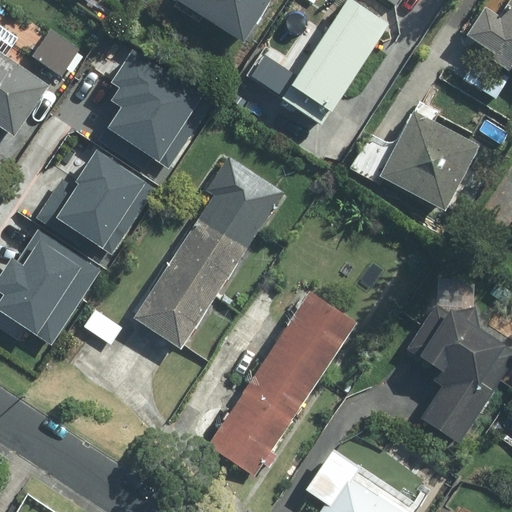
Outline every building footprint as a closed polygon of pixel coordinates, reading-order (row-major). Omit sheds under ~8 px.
[(277,0),(177,0),(177,1),(249,47),(277,0)] [(349,0),(346,0),(284,98),(326,125),(389,25),(349,0)] [(449,3),(445,0),(424,0),(409,21),(425,33),(449,3)] [(481,55),(465,79),(496,98),(498,99),(511,77),(511,3),(502,19),(489,10),(472,36),(499,55),(494,64),(481,55)] [(50,31),(34,56),(63,75),(79,51),(50,31)] [(0,125),(17,137),(50,88),(0,55),(0,125)] [(419,117),(386,180),(449,213),(482,150),(419,117)] [(43,160),(36,162),(43,188),(36,189),(38,195),(34,196),(38,209),(48,206),(62,259),(64,258),(70,280),(103,271),(97,251),(109,247),(95,196),(106,193),(100,173),(114,169),(102,125),(65,135),(69,147),(42,154),(43,160)] [(139,320),(184,349),(283,194),(233,162),(212,193),(219,197),(139,320)] [(394,196),(389,204),(402,213),(408,205),(394,196)] [(61,275),(41,297),(63,317),(83,296),(61,275)] [(247,394),(293,425),(358,327),(312,296),(247,394)] [(427,421),(462,443),(511,365),(511,350),(440,304),(411,350),(445,372),(438,383),(448,390),(427,421)] [(99,334),(113,344),(125,327),(111,318),(99,334)] [(272,455),(293,425),(247,394),(213,447),(258,476),(266,464),(272,469),(278,459),(272,455)] [(400,511),(355,481),(363,469),(337,453),(311,492),(331,505),(326,511),(400,511)]
